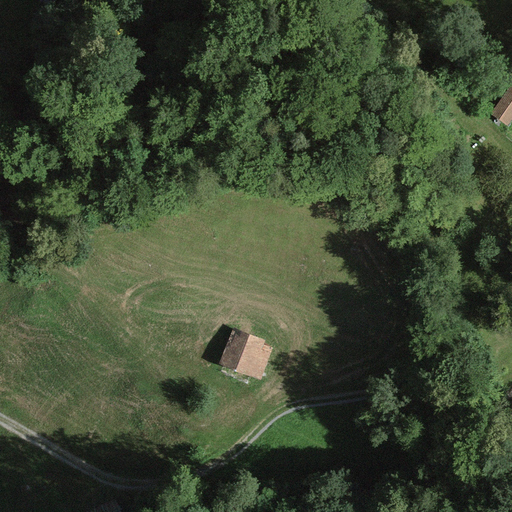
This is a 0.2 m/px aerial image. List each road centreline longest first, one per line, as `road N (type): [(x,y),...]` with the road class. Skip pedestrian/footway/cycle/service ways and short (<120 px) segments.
road 1 (track): [(0,415),(83,468),(129,484),(181,480),(239,453)]
road 2 (track): [(239,453),(283,407),(413,390),(479,396)]
